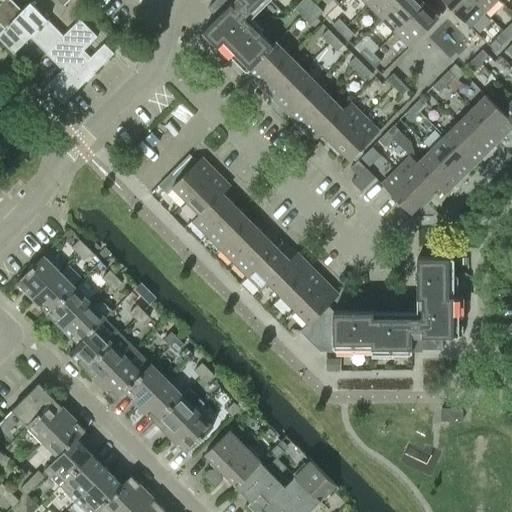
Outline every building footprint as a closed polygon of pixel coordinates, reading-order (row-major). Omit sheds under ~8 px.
[(0,0),(0,23),(4,28),(22,11),(11,0),(0,0)] [(234,0),(231,4),(217,18),(202,33),(222,53),(225,49),(247,70),(272,45),(245,18),(263,0),(234,0)] [(217,18),(231,4),(226,0),(215,0),(207,8),(217,18)] [(308,10),(315,4),(310,0),(302,0),(300,2),(308,10)] [(382,19),(400,0),(373,0),(368,5),(382,19)] [(395,32),(424,3),(420,0),(400,0),(382,19),(395,32)] [(484,12),(471,0),(442,0),(469,26),(484,12)] [(495,0),(471,0),(484,12),(495,0)] [(300,2),(294,8),(302,16),(308,10),(300,2)] [(46,54),(63,36),(30,3),(22,11),(4,28),(0,32),(0,40),(13,54),(30,37),(46,54)] [(424,3),(395,32),(410,46),(441,15),(436,10),(433,12),(424,3)] [(308,10),(317,18),(323,12),(315,4),(308,10)] [(308,10),(302,16),(311,24),(317,18),(308,10)] [(81,53),(97,37),(80,19),(63,36),(46,54),(62,70),(46,86),(63,104),(114,53),(104,44),(87,60),(81,53)] [(341,35),(347,29),(339,21),(333,27),(341,35)] [(503,31),(510,37),(511,34),(511,24),(511,23),(503,31)] [(321,36),(329,43),(336,37),(328,29),(321,36)] [(355,36),(347,29),(341,35),(348,42),(355,36)] [(495,38),(502,45),(510,37),(503,31),(495,38)] [(337,51),(343,45),(344,44),(336,37),(329,43),(337,51)] [(261,85),(290,57),(275,42),(272,45),(247,70),(244,73),(245,74),(249,78),(251,75),(261,85)] [(368,59),(374,53),(366,46),(360,51),(368,59)] [(482,50),(476,56),(475,57),(481,64),(489,56),(482,50)] [(374,53),(368,59),(376,67),(382,61),(374,53)] [(349,63),(356,71),(363,64),(355,56),(349,63)] [(481,64),(475,57),(476,56),(467,65),(474,71),(481,64)] [(290,57),(261,85),(270,94),(267,96),(272,101),(303,70),(290,57)] [(364,78),(370,72),(371,71),(363,64),(356,71),(364,78)] [(303,70),(272,101),(276,105),(279,103),(288,113),(317,84),(303,70)] [(447,85),(454,77),(448,71),(441,79),(447,85)] [(394,87),(401,82),(393,74),(387,80),(394,87)] [(447,85),(441,79),(433,86),(439,93),(447,85)] [(408,89),(401,82),(394,87),(402,95),(408,89)] [(317,84),(288,113),(297,121),(294,123),(300,129),(331,97),(317,84)] [(471,109),(500,138),(509,129),(511,132),(511,131),(511,123),(502,112),(485,95),(471,109)] [(322,133),(344,111),(343,110),(331,97),(300,129),(303,132),(305,130),(315,140),(322,133)] [(421,98),(413,106),(420,112),(427,104),(421,98)] [(511,123),(511,102),(502,112),(511,123)] [(328,144),(333,149),(364,118),(349,103),(343,110),(344,111),(322,133),(331,141),(328,144)] [(420,112),(413,106),(406,113),(412,119),(420,112)] [(457,123),(488,154),(493,150),(491,147),(500,138),(471,109),(457,123)] [(364,118),(333,149),(337,153),(340,150),(349,160),(378,132),(364,118)] [(444,136),(472,165),(482,156),(484,159),(488,154),(457,123),(444,136)] [(386,132),(387,133),(392,139),(400,132),(394,125),(386,132)] [(392,139),(387,133),(386,132),(378,140),(385,147),(392,139)] [(430,150),(461,181),(466,177),(463,174),(472,165),(444,136),(430,150)] [(454,183),(457,186),(461,181),(430,150),(417,163),(417,164),(438,186),(444,193),(454,183)] [(189,154),(158,186),(166,194),(173,188),(187,201),(216,173),(201,158),(197,162),(189,154)] [(438,186),(417,164),(417,163),(410,156),(396,170),(427,202),(432,197),(429,195),(438,186)] [(365,167),(358,161),(350,168),(357,175),(365,167)] [(365,167),(357,175),(351,181),(361,191),(375,178),(365,167)] [(427,202),(396,170),(382,185),(410,213),(420,203),(423,206),(427,202)] [(200,215),(222,193),(229,187),(216,173),(187,201),(199,214),(200,215)] [(192,221),(207,236),(236,207),(222,193),(200,215),(199,214),(192,221)] [(236,207),(207,236),(221,249),(249,221),(236,207)] [(249,221),(221,249),(234,263),(263,234),(249,221)] [(263,234),(234,263),(248,276),(276,248),(263,234)] [(85,246),(80,240),(72,247),(78,253),(85,246)] [(92,253),(85,246),(78,253),(84,260),(92,253)] [(290,261),(289,260),(276,248),(248,276),(262,290),(268,283),(290,261)] [(268,283),(282,297),(310,268),(295,253),(289,260),(290,261),(268,283)] [(54,278),(59,272),(43,256),(16,283),(32,299),(54,278)] [(422,298),(422,316),(422,336),(422,349),(441,349),(441,336),(462,336),(462,295),(453,295),(453,257),(417,257),(417,298),(422,298)] [(324,282),(310,268),(282,297),(295,310),(324,282)] [(102,278),(108,284),(116,276),(110,270),(102,278)] [(54,278),(32,299),(47,314),(74,287),(59,272),(54,278)] [(108,284),(115,290),(122,282),(116,276),(108,284)] [(295,310),(308,323),(310,325),(327,306),(338,296),(324,282),(295,310)] [(74,287),(47,314),(62,329),(89,302),(74,287)] [(105,318),(112,310),(105,303),(101,302),(96,302),(93,306),(89,302),(62,329),(78,344),(105,318)] [(129,312),(135,318),(143,310),(137,304),(129,312)] [(412,352),(412,336),(412,316),(374,316),(374,311),(333,311),(327,306),(310,325),(308,323),(299,331),(320,352),(334,352),(334,347),(371,347),(371,352),(412,352)] [(135,318),(142,325),(150,317),(143,310),(135,318)] [(412,316),(412,336),(422,336),(422,316),(412,316)] [(69,353),(84,369),(120,333),(105,318),(78,344),(69,353)] [(163,340),(169,345),(177,337),(171,331),(163,340)] [(84,369),(99,384),(135,349),(120,333),(84,369)] [(169,345),(176,352),(184,344),(177,337),(169,345)] [(116,401),(125,391),(151,365),(135,349),(99,384),(116,401)] [(194,370),(200,377),(208,369),(202,362),(194,370)] [(139,406),(166,379),(151,365),(125,391),(139,406)] [(200,377),(206,383),(214,375),(208,369),(200,377)] [(166,379),(139,406),(155,422),(182,395),(166,379)] [(28,426),(54,399),(39,383),(4,418),(20,434),(28,426)] [(182,395),(155,422),(170,437),(197,410),(182,395)] [(43,441),(70,414),(54,399),(28,426),(43,441)] [(226,409),(232,416),(240,408),(234,401),(226,409)] [(462,421),(462,409),(441,408),(441,421),(462,421)] [(197,410),(170,437),(186,453),(213,426),(197,410)] [(58,457),(76,439),(85,430),(70,414),(43,441),(58,457)] [(4,418),(0,421),(0,441),(7,448),(20,434),(4,418)] [(208,482),(245,446),(229,430),(204,455),(215,467),(212,470),(209,470),(202,476),(208,482)] [(61,485),(91,454),(76,439),(58,457),(45,470),(61,485)] [(284,452),(277,444),(269,451),(276,458),(276,457),(277,458),(284,452)] [(235,487),(261,462),(245,446),(208,482),(214,488),(221,482),(221,478),(223,476),(235,487)] [(76,500),(107,470),(91,454),(61,485),(76,500)] [(258,511),(259,511),(264,508),(267,511),(308,511),(319,501),(295,476),(289,482),(280,473),(286,467),(277,458),(276,457),(276,458),(266,467),(261,462),(235,487),(251,502),(247,505),(248,506),(250,504),(258,511)] [(295,476),(319,501),(335,485),(311,460),(295,476)] [(96,511),(105,503),(104,503),(122,485),(107,470),(76,500),(87,511),(96,511)] [(44,477),(41,474),(38,471),(29,479),(35,486),(44,477)] [(113,511),(126,511),(147,492),(131,476),(104,503),(105,503),(113,511)] [(35,486),(29,479),(20,488),(27,495),(35,486)] [(10,492),(1,483),(0,484),(0,494),(4,498),(10,492)] [(10,492),(4,498),(12,507),(19,501),(10,492)] [(156,511),(162,507),(147,492),(126,511),(156,511)]
